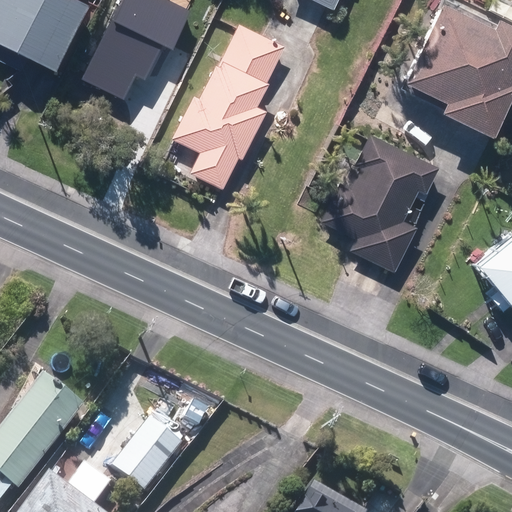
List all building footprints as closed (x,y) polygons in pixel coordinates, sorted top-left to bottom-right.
[(0,0),(0,40),(49,65),(80,2),(76,0),(0,0)] [(312,0),(331,9),(335,0),(312,0)] [(440,114),(489,138),(511,88),(511,87),(507,85),(511,73),(511,28),(495,20),(491,30),(439,4),(402,81),(445,103),(440,114)] [(79,74),(148,101),(164,60),(148,53),(157,30),(105,9),(79,74)] [(188,173),(221,189),(236,157),(240,158),(263,111),(254,107),(283,47),(237,25),(216,67),(213,66),(196,99),(190,96),(170,139),(198,153),(188,173)] [(173,64),(185,70),(190,59),(177,53),(173,64)] [(431,166),(369,136),(356,162),(363,165),(350,192),(339,187),(324,218),(360,235),(354,246),(393,264),(410,226),(397,220),(413,185),(421,188),(431,166)] [(165,154),(177,160),(183,149),(171,143),(165,154)] [(511,234),(475,265),(495,290),(488,295),(501,312),(508,307),(509,308),(511,306),(511,234)] [(0,498),(10,485),(16,491),(81,407),(40,376),(0,427),(0,498)] [(111,466),(143,491),(180,444),(148,419),(111,466)] [(17,511),(99,511),(91,506),(107,485),(81,465),(83,463),(67,452),(49,476),(46,473),(17,511)] [(309,483),(291,511),(359,511),(309,483)]
